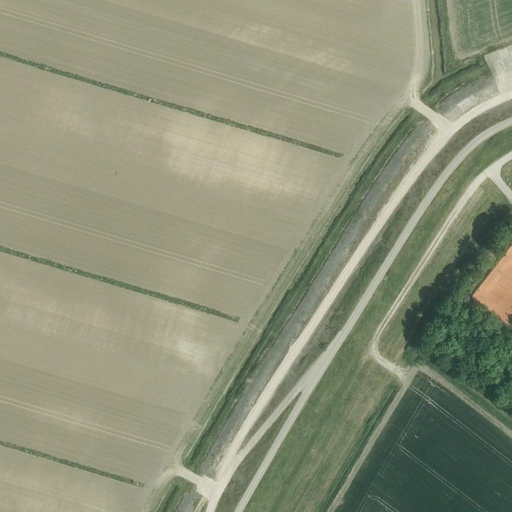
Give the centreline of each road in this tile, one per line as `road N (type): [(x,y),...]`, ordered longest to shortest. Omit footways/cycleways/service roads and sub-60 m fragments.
road 1 (tertiary): [(238,511),(434,189),(467,150),(511,121)]
road 2 (track): [(335,347),(312,365),(216,493),(171,469)]
road 3 (track): [(511,94),(452,130),(412,101),(426,55),(420,0)]
road 4 (track): [(413,280),(370,351),(405,378)]
